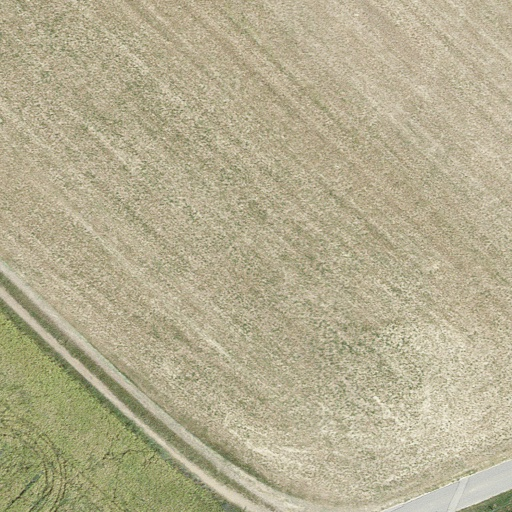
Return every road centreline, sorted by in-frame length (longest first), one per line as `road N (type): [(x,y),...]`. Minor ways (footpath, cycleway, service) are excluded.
road 1 (track): [(281,511),(157,411),(0,262)]
road 2 (residential): [(397,511),(511,465)]
